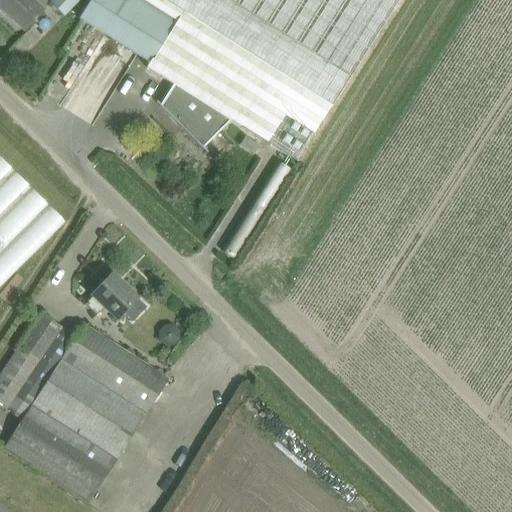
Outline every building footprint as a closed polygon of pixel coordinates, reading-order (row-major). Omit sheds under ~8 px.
[(1,0),(0,2),(0,7),(24,31),(31,23),(43,11),(31,0),(1,0)] [(92,0),(80,18),(150,62),(147,68),(173,84),(160,106),(203,148),(231,121),(267,144),(286,116),(314,134),(398,0),(92,0)] [(314,134),(286,116),(267,144),(296,162),(314,134)] [(0,298),(76,221),(0,145),(0,298)] [(118,319),(124,313),(134,322),(146,309),(137,300),(137,299),(112,275),(93,295),(94,295),(85,304),(96,315),(105,306),(118,319)] [(4,447),(90,502),(169,380),(83,325),(76,337),(41,315),(0,376),(0,405),(22,420),(4,447)]
